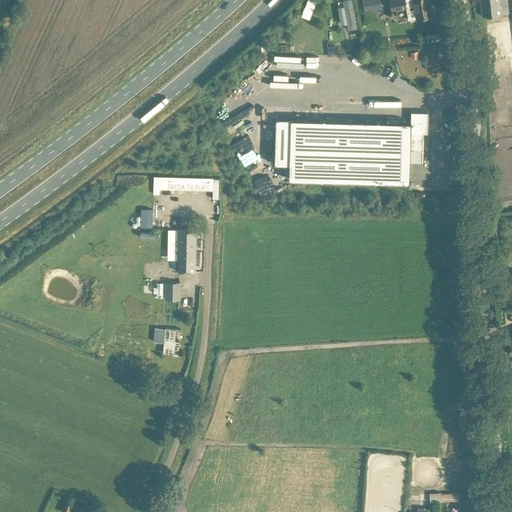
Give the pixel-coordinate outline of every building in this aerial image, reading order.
[(343,0),(345,5),(339,6),(342,24),(348,23),(349,29),(358,27),(353,0),(343,0)] [(380,0),(363,0),(365,12),(382,9),(380,0)] [(390,0),(392,10),(407,7),(409,20),(417,18),(432,15),(430,3),(428,3),(427,0),(390,0)] [(480,0),(483,16),(509,13),(508,8),(509,8),(507,0),(480,0)] [(290,179),(410,182),(411,150),(422,150),(422,151),(423,151),(424,137),(423,137),(423,138),(421,138),(421,132),(428,133),(428,112),(412,111),(411,122),(405,122),(405,120),(406,120),(406,119),(386,118),(386,119),(386,121),(276,118),(275,163),(290,164),(290,179)] [(115,193),(120,193),(120,202),(133,203),(135,177),(116,175),(115,193)] [(112,213),(111,225),(139,226),(140,214),(112,213)] [(195,271),(196,258),(196,230),(179,229),(178,271),(195,271)] [(152,242),(145,242),(144,261),(151,262),(152,242)] [(119,267),(135,268),(136,257),(120,257),(119,267)] [(511,271),(502,272),(504,302),(511,301),(511,271)] [(165,301),(180,301),(180,281),(165,281),(165,301)] [(165,329),(163,353),(179,354),(180,337),(182,337),(182,334),(181,334),(181,330),(165,329)] [(466,414),(458,415),(459,428),(467,427),(466,414)] [(429,501),(441,501),(441,492),(429,492),(429,501)] [(441,492),(441,499),(460,500),(460,493),(441,492)] [(66,500),(61,511),(71,511),(75,504),(66,500)] [(458,511),(470,511),(471,508),(472,508),(472,500),(462,500),(462,508),(459,508),(458,511)]
